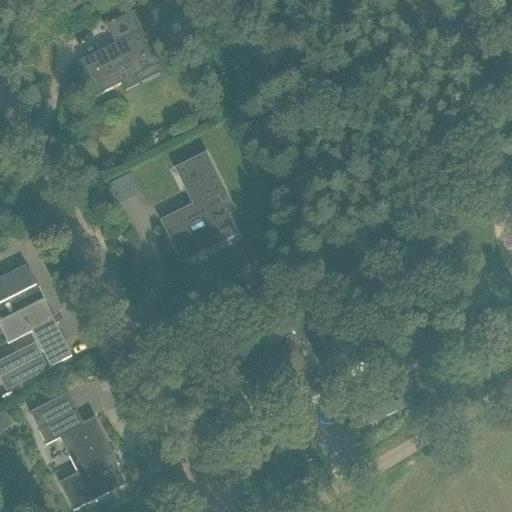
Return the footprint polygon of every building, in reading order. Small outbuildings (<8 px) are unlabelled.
[(80,62),(97,97),(120,85),(124,92),(139,84),(136,77),(160,65),(133,12),(105,27),(114,45),(80,62)] [(175,170),(193,206),(161,222),(182,264),(199,255),(237,237),(217,196),(224,192),(205,155),(175,170)] [(0,329),(8,345),(32,332),(50,368),(71,357),(62,339),(60,341),(51,323),(53,322),(26,268),(8,277),(0,281),(0,329)] [(246,384),(244,385),(251,399),(269,390),(272,394),(294,383),(304,402),(326,391),(316,371),(311,374),(292,337),(266,350),(263,344),(233,359),(246,384)] [(34,344),(0,361),(0,379),(5,390),(9,388),(16,385),(47,369),(34,344)] [(16,385),(9,388),(13,396),(20,392),(16,385)] [(78,474),(58,484),(73,511),(123,486),(108,458),(112,456),(94,420),(81,427),(74,414),(39,432),(47,446),(60,439),(78,474)]
